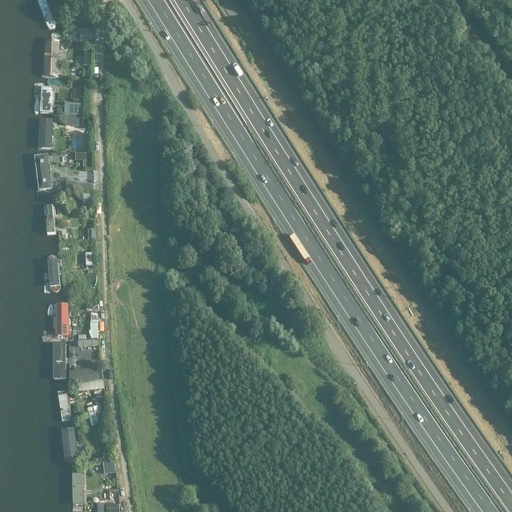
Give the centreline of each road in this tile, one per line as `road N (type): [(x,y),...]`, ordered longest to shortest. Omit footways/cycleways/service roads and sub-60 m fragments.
road 1 (motorway): [(151,0),(486,511)]
road 2 (unclassified): [(447,511),(231,186),(124,0)]
road 3 (motorway): [(511,497),(185,0)]
road 4 (track): [(511,441),(226,0)]
road 5 (unclassified): [(130,511),(107,336),(102,0)]
